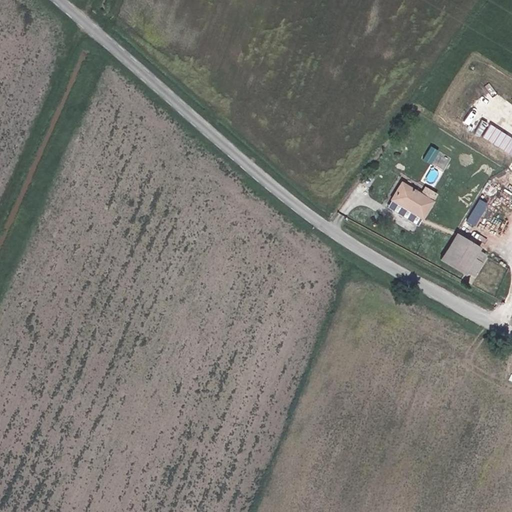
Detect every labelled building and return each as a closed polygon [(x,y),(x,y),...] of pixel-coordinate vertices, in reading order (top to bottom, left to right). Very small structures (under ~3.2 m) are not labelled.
[(432,145),(425,158),(432,162),(439,150),(432,145)] [(437,187),(445,168),(431,162),(423,181),(437,187)] [(403,182),(433,200),(437,192),(408,175),(403,182)] [(422,218),(433,200),(403,182),(392,201),(422,218)] [(473,223),(486,201),(478,196),(465,218),(473,223)] [(468,272),(481,252),(456,237),(443,258),(468,272)]
